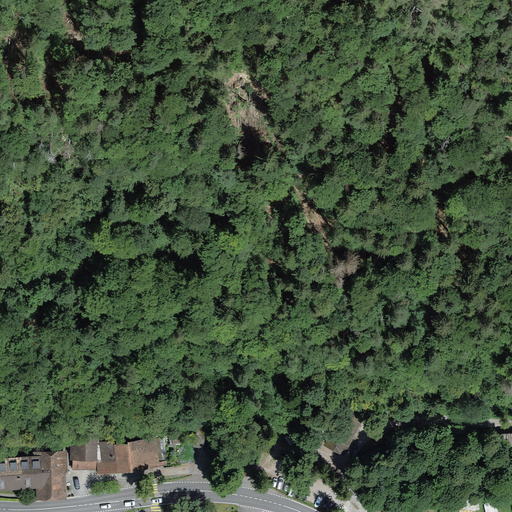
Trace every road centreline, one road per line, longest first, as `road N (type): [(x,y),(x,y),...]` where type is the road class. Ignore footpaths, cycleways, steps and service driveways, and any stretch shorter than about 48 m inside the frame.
road 1 (secondary): [(299,511),(229,493),(184,491),(0,509)]
road 2 (track): [(341,463),(358,442),(397,423),(511,422)]
